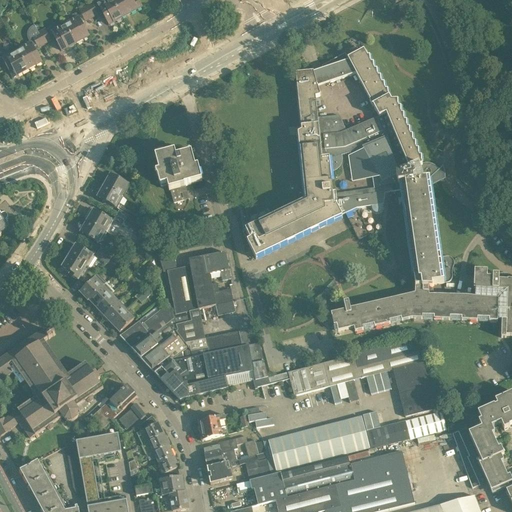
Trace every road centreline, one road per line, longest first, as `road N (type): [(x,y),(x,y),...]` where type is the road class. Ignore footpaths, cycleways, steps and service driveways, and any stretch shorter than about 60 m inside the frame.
road 1 (residential): [(201,511),(173,419),(27,262)]
road 2 (residential): [(429,0),(454,62),(481,186),(511,243)]
road 3 (secondary): [(266,32),(234,40),(53,132)]
road 4 (secondary): [(69,142),(266,32)]
road 5 (residential): [(200,6),(18,108)]
road 6 (unknown): [(173,419),(256,401),(301,416),(375,402)]
